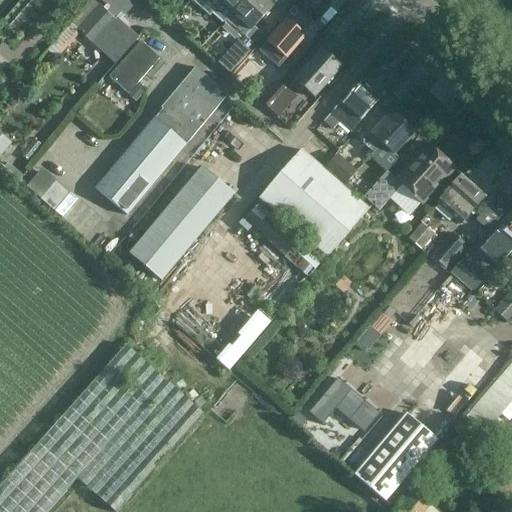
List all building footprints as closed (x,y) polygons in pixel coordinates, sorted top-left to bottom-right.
[(140,41),(116,20),(120,15),(124,18),(133,7),(124,0),(100,0),(109,8),(106,11),(93,1),(72,25),(81,33),(104,55),(117,66),(140,41)] [(193,0),(191,2),(209,18),(213,14),(223,23),(243,0),(193,0)] [(263,0),(243,0),(223,23),(237,36),(241,36),(244,38),(272,8),(263,0)] [(285,60),(305,38),(285,21),(258,53),(266,60),(274,51),(285,60)] [(238,41),(218,64),(230,75),(250,52),(238,41)] [(159,60),(141,43),(108,78),(127,95),(159,60)] [(314,98),(340,69),(321,51),(291,85),(299,92),(303,88),(314,98)] [(127,216),(228,95),(195,68),(161,109),(162,110),(97,188),(127,216)] [(279,82),(261,102),(270,110),(288,90),(279,82)] [(360,122),(378,100),(360,84),(341,105),(340,104),(331,114),(339,121),(348,111),(360,122)] [(394,156),(414,133),(395,116),(389,123),(384,118),(361,143),(373,153),(381,144),(394,156)] [(0,130),(0,156),(13,141),(0,130)] [(427,145),(413,161),(395,181),(386,173),(363,198),(378,211),(401,186),(422,205),(454,169),(445,161),(427,145)] [(326,258),(369,209),(301,151),(259,200),(326,258)] [(30,182),(63,213),(78,198),(44,167),(30,182)] [(202,168),(129,255),(161,282),(233,195),(202,168)] [(460,225),(485,198),(462,177),(460,176),(436,203),(460,225)] [(258,206),(245,221),(308,278),(321,263),(258,206)] [(497,256),(508,266),(511,260),(511,223),(502,235),(498,231),(490,240),(501,251),(497,256)] [(433,235),(428,230),(421,225),(408,240),(420,250),(433,235)] [(452,234),(431,257),(445,270),(466,247),(452,234)] [(472,293),(488,275),(465,256),(450,273),(472,293)] [(418,267),(392,306),(408,317),(435,279),(418,267)] [(511,286),(494,307),(507,318),(511,312),(511,286)] [(259,309),(217,359),(230,370),(272,320),(259,309)] [(118,511),(204,416),(165,381),(126,346),(0,487),(0,511),(48,511),(76,481),(110,511),(118,511)] [(484,434),(500,415),(509,404),(511,407),(511,364),(466,418),(484,434)] [(378,415),(337,381),(338,380),(338,379),(308,414),(322,426),(336,409),(364,432),(378,415)] [(386,503),(439,441),(407,414),(354,475),(386,503)] [(439,511),(411,486),(390,509),(393,511),(439,511)]
